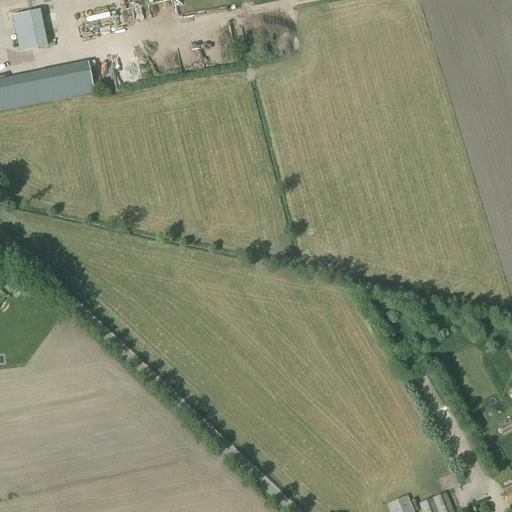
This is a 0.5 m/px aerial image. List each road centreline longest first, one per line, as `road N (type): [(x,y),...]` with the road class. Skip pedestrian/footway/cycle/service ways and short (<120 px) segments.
road 1 (unclassified): [(301,511),(17,256)]
road 2 (unknown): [(71,46),(214,16)]
